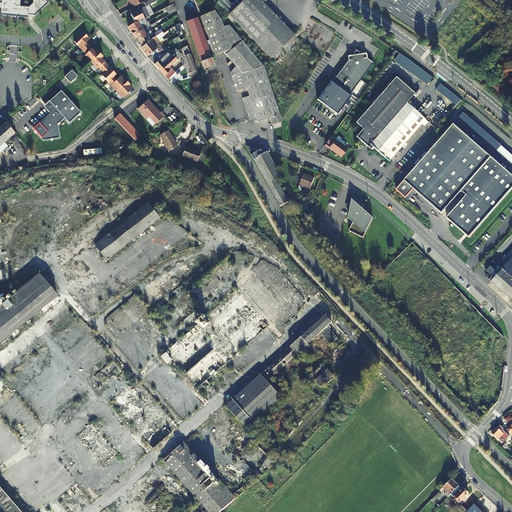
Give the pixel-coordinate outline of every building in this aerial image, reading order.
[(0,0),(0,3),(1,4),(0,12),(0,14),(28,18),(28,15),(34,16),(48,3),(45,0),(0,0)] [(224,0),(222,0),(216,4),(227,15),(233,20),(269,57),(271,59),(294,36),(263,4),(267,0),(236,0),(231,6),(224,0)] [(175,8),(173,4),(163,9),(165,13),(175,8)] [(141,20),(149,16),(144,7),(131,14),(135,23),(141,20)] [(224,53),(232,46),(227,32),(224,33),(223,21),(214,11),(200,17),(214,55),(223,52),(224,53)] [(201,62),(211,58),(197,17),(186,21),(201,62)] [(128,27),(130,31),(139,25),(142,23),(141,20),(135,23),(128,27)] [(139,25),(130,31),(133,35),(145,28),(142,23),(139,25)] [(181,32),(182,31),(180,23),(173,27),(177,33),(181,32)] [(133,35),(136,40),(137,40),(146,34),(144,31),(150,28),(151,28),(153,27),(151,25),(145,28),(133,35)] [(137,40),(136,40),(137,41),(136,42),(140,48),(154,38),(163,32),(161,29),(148,37),(146,34),(137,40)] [(227,32),(232,46),(240,39),(232,30),(227,32)] [(84,32),(74,41),(83,50),(83,51),(86,54),(85,55),(92,61),(98,68),(99,67),(102,70),(104,73),(102,75),(108,82),(117,91),(123,98),(133,89),(130,85),(128,82),(125,79),(124,79),(121,76),(117,80),(114,77),(116,74),(108,65),(101,58),(103,56),(101,53),(98,50),(96,52),(89,45),(87,42),(91,38),(84,32)] [(140,48),(143,52),(154,45),(153,43),(155,40),(154,38),(140,48)] [(240,39),(232,46),(232,47),(233,48),(241,41),(240,39)] [(245,84),(247,88),(249,96),(250,99),(251,103),(252,107),(254,110),(255,114),(256,118),(254,118),(255,122),(269,118),(279,114),(263,67),(241,41),(233,48),(225,54),(236,67),(241,73),(243,77),(244,81),(245,84)] [(154,45),(143,52),(144,53),(147,57),(159,51),(162,50),(157,43),(154,45)] [(177,51),(180,54),(183,52),(190,69),(194,67),(186,46),(177,51)] [(225,54),(233,48),(232,47),(232,46),(224,53),(225,54)] [(159,68),(177,51),(175,48),(172,51),(171,50),(167,53),(165,52),(162,54),(159,51),(147,57),(149,59),(158,69),(159,68)] [(333,81),(343,89),(347,91),(350,94),(373,63),(366,58),(366,53),(361,54),(356,50),(351,56),(351,57),(349,60),(348,60),(333,81)] [(159,68),(158,69),(168,79),(174,72),(168,67),(181,55),(180,54),(177,51),(159,68)] [(404,66),(409,60),(399,53),(394,59),(404,66)] [(214,65),(211,58),(201,62),(203,69),(214,65)] [(429,75),(409,60),(404,66),(424,81),(429,75)] [(194,67),(190,69),(191,72),(190,73),(192,79),(198,76),(196,71),(194,67)] [(231,71),(232,77),(241,73),(236,67),(231,71)] [(363,129),(375,138),(406,102),(414,93),(395,77),(356,123),(363,129)] [(352,95),(350,94),(347,91),(343,89),(333,81),(332,80),(317,99),(337,115),(352,95)] [(451,92),(444,86),(439,92),(442,95),(450,102),(455,96),(451,92)] [(49,113),(33,128),(44,140),(58,138),(56,124),(63,118),(69,124),(80,113),(60,91),(43,106),(49,113)] [(148,100),(147,101),(163,118),(165,116),(161,112),(160,113),(148,100)] [(163,118),(147,101),(138,109),(147,119),(148,117),(156,125),(163,118)] [(425,118),(406,102),(375,138),(370,144),(374,147),(389,160),(421,123),(425,118)] [(472,141),(482,150),(484,146),(487,144),(491,147),(496,152),(501,146),(500,145),(473,121),(463,113),(458,119),(463,123),(477,135),(474,138),(472,141)] [(281,121),(279,114),(269,118),(271,125),(281,122),(281,121)] [(7,125),(5,123),(0,127),(0,145),(15,133),(11,128),(7,125)] [(462,191),(491,158),(482,150),(472,141),(453,125),(396,190),(406,199),(413,189),(441,214),(462,191)] [(356,137),(371,150),(374,147),(370,144),(375,138),(363,129),(356,137)] [(178,146),(169,130),(160,135),(169,151),(178,146)] [(334,140),(336,138),(332,135),(325,145),(341,157),(347,150),(342,146),(334,140)] [(334,140),(342,146),(344,143),(336,137),(336,138),(334,140)] [(199,161),(202,152),(186,146),(182,155),(199,161)] [(277,180),(282,177),(267,152),(263,155),(260,150),(259,150),(254,153),(250,148),(246,147),(283,210),(284,211),(289,202),(277,180)] [(511,177),(491,158),(462,191),(467,195),(446,218),(467,237),(511,186),(511,177)] [(315,177),(305,172),(300,182),(310,187),(315,177)] [(166,214),(154,197),(95,242),(106,257),(160,217),(161,218),(166,214)] [(349,219),(353,222),(349,231),(363,238),(373,218),(357,204),(355,198),(353,201),(352,199),(348,216),(348,217),(349,218),(349,219)] [(511,256),(502,268),(511,277),(511,256)] [(511,277),(502,268),(489,281),(511,303),(511,277)] [(0,380),(2,379),(0,377),(0,342),(57,295),(38,272),(6,298),(1,293),(0,293),(0,302),(1,303),(0,304),(0,380)] [(202,391),(212,382),(208,378),(216,370),(266,326),(235,291),(208,315),(211,318),(206,322),(202,317),(197,322),(201,327),(196,331),(193,327),(161,356),(168,363),(173,359),(202,391)] [(331,344),(337,338),(329,329),(331,327),(329,325),(332,322),(326,315),(261,373),(267,380),(297,354),(297,353),(299,354),(300,353),(309,346),(307,344),(314,338),(315,339),(319,336),(320,336),(323,334),(331,344)] [(508,347),(498,347),(498,355),(506,356),(508,347)] [(94,360),(101,368),(107,362),(110,366),(116,361),(106,350),(94,360)] [(154,447),(179,426),(128,368),(104,390),(154,447)] [(323,373),(329,381),(332,378),(331,377),(334,374),(328,368),(323,373)] [(208,378),(212,382),(220,374),(216,370),(208,378)] [(101,384),(107,379),(100,371),(94,376),(101,384)] [(262,384),(267,380),(261,373),(252,382),(258,389),(262,384)] [(323,373),(317,378),(322,384),(325,382),(326,384),(329,381),(323,373)] [(246,425),(257,415),(253,411),(267,399),(264,395),(258,389),(252,382),(227,403),(246,425)] [(258,389),(264,395),(268,391),(262,384),(258,389)] [(258,416),(259,417),(272,405),(267,399),(253,411),(257,415),(258,416)] [(246,425),(248,427),(256,420),(255,419),(258,416),(257,415),(246,425)] [(103,462),(116,450),(91,422),(77,434),(103,462)] [(498,438),(503,433),(500,431),(502,429),(499,426),(497,428),(496,427),(492,432),(498,438)] [(257,437),(248,428),(236,440),(244,449),(257,437)] [(212,511),(220,511),(238,497),(204,459),(203,459),(186,440),(166,458),(203,501),(209,508),(212,511)] [(448,497),(450,495),(458,486),(459,486),(452,479),(442,489),(446,493),(444,495),(447,497),(448,497)] [(452,501),(455,504),(457,502),(459,503),(468,494),(464,489),(462,490),(458,486),(450,495),(454,499),(452,501)] [(0,511),(21,511),(0,487),(0,511)] [(204,511),(209,508),(203,501),(190,511),(204,511)] [(467,511),(465,511),(481,511),(480,511),(481,509),(475,503),(467,511)]
